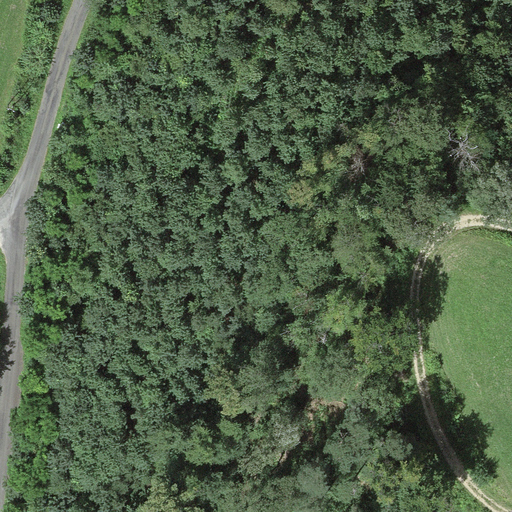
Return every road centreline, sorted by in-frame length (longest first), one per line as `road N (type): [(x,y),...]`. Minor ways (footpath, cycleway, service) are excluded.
road 1 (unclassified): [(79,0),(16,212),(0,408)]
road 2 (track): [(511,231),(464,219),(436,231),(421,252),(413,329),(421,379),(450,456),(475,495),(505,511)]
road 3 (track): [(225,115),(313,0)]
